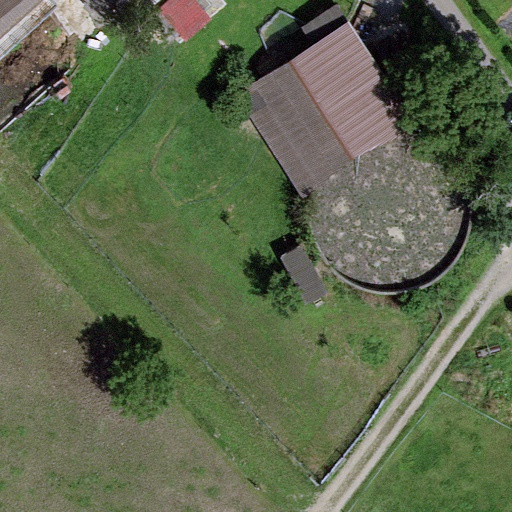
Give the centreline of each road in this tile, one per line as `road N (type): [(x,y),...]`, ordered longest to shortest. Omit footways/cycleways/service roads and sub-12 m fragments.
road 1 (track): [(337,511),(511,265)]
road 2 (track): [(511,103),(431,0)]
